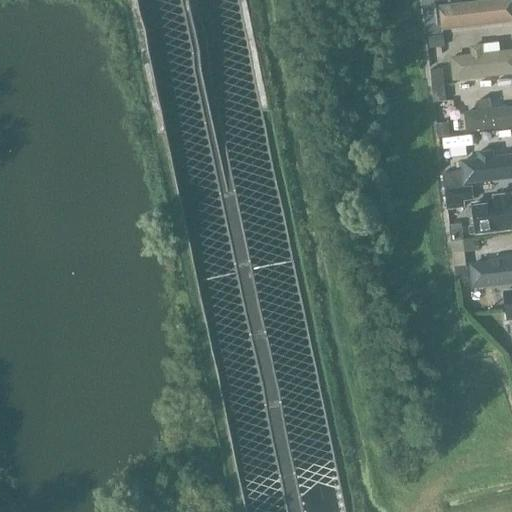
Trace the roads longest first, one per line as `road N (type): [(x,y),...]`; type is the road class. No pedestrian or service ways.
road 1 (motorway): [(157,0),(266,511)]
road 2 (motorway): [(324,511),(215,0)]
